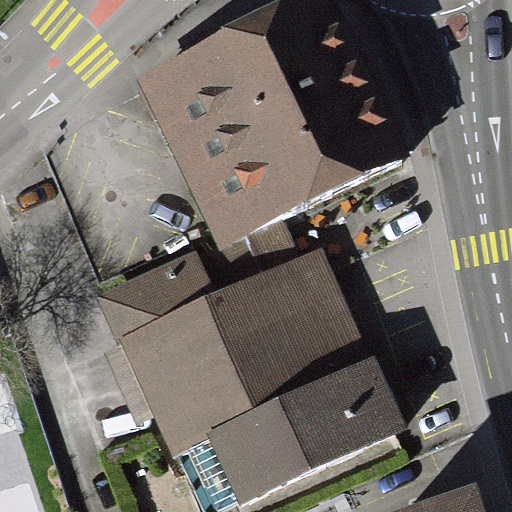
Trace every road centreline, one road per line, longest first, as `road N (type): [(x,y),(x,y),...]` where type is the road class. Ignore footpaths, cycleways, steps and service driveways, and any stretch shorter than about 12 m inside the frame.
road 1 (primary): [(511,351),(487,249),(458,0)]
road 2 (primary): [(112,0),(0,117)]
